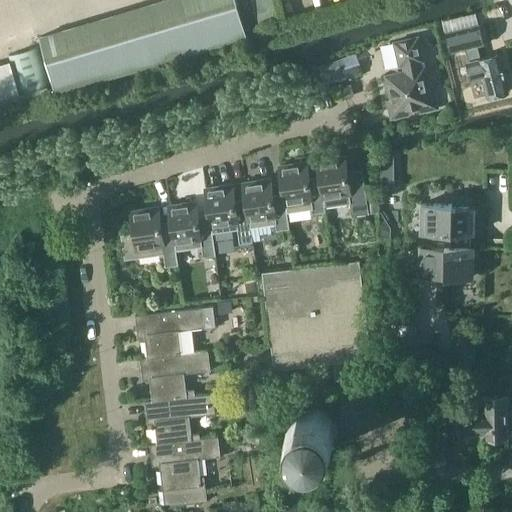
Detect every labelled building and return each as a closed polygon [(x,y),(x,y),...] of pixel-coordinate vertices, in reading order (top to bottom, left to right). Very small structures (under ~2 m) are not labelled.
[(248,36),(237,0),(166,0),(41,39),(58,94),(248,36)] [(276,0),(252,0),(260,27),(282,20),(276,0)] [(479,25),(448,33),(453,53),(484,45),(479,25)] [(418,37),(395,42),(400,66),(404,65),(406,73),(388,77),(393,100),(387,102),(391,119),(409,115),(408,109),(419,107),(421,113),(438,109),(434,91),(429,93),(423,69),(421,69),(419,61),(423,61),(418,37)] [(468,62),(473,80),(484,77),(489,97),(510,91),(499,54),(468,62)] [(393,155),(381,155),(381,187),(394,187),(393,155)] [(319,160),(322,182),(326,207),(350,203),(352,216),(369,214),(364,175),(348,178),(345,156),(319,160)] [(281,165),(286,199),(288,212),(312,208),(313,213),(326,211),(326,207),(322,182),(310,184),(307,162),(281,165)] [(245,182),(248,205),(251,228),(276,224),(277,231),(290,229),(288,212),(286,199),(274,201),(271,179),(245,182)] [(207,188),(211,222),(213,233),(238,230),(240,244),(253,242),(251,228),(248,205),(236,206),(233,184),(207,188)] [(170,205),(173,226),(177,250),(202,247),(203,257),(216,256),(213,233),(211,222),(199,224),(196,201),(170,205)] [(452,204),(422,203),(422,232),(434,232),(435,233),(451,233),(451,246),(471,246),(471,233),(473,233),(474,207),(452,207),(452,204)] [(135,232),(121,234),(125,260),(164,254),(166,267),(179,265),(177,250),(173,226),(161,228),(158,207),(132,210),(135,232)] [(451,233),(435,233),(434,233),(434,246),(421,245),(421,273),(444,273),(444,276),(472,276),(473,246),(451,246),(451,233)] [(262,272),(274,370),(334,363),(336,381),(362,378),(360,359),(372,358),(360,260),(262,272)] [(231,302),(218,304),(219,312),(232,310),(231,302)] [(214,306),(136,315),(137,329),(146,328),(147,333),(145,334),(148,357),(148,359),(199,353),(198,351),(195,352),(193,330),(206,328),(216,327),(214,306)] [(481,334),(461,334),(462,361),(482,361),(481,334)] [(148,357),(141,358),(142,372),(151,371),(152,376),(150,376),(153,400),(153,402),(196,397),(195,395),(195,389),(187,390),(185,374),(211,371),(209,350),(198,351),(199,353),(148,359),(148,357)] [(153,400),(146,401),(147,415),(156,414),(157,419),(155,419),(158,443),(158,444),(200,440),(200,438),(200,434),(192,434),(190,417),(216,414),(214,393),(195,395),(196,397),(153,402),(153,400)] [(459,413),(460,435),(486,434),(486,438),(508,437),(507,397),(485,397),(485,412),(459,413)] [(318,408),(299,411),(288,426),(290,444),(305,456),(323,453),(335,438),(333,420),(318,408)] [(158,443),(150,444),(152,458),(161,457),(162,462),(160,462),(165,506),(208,501),(205,476),(201,477),(199,459),(221,457),(219,436),(200,438),(200,440),(158,444),(158,443)]
